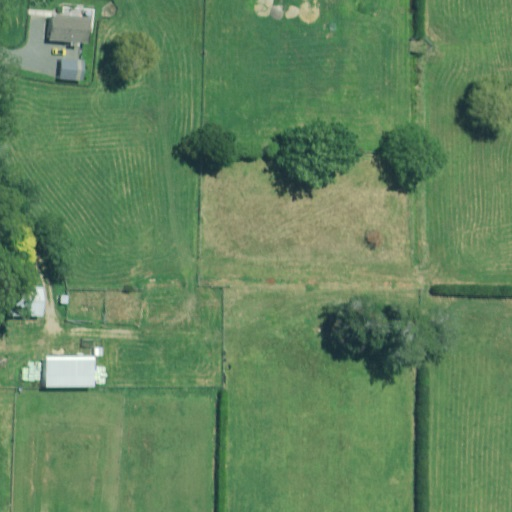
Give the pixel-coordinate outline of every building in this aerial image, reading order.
[(48,42),(68,43),(68,47),(78,48),(78,44),(86,44),(87,19),(49,17),(48,42)] [(83,61),(60,60),(59,80),(82,82),(83,61)] [(42,288),(5,288),(4,316),(41,317),(42,288)] [(90,389),(91,360),(43,358),(42,387),(90,389)] [(95,360),(94,389),(113,389),(114,380),(139,380),(140,361),(95,360)]
